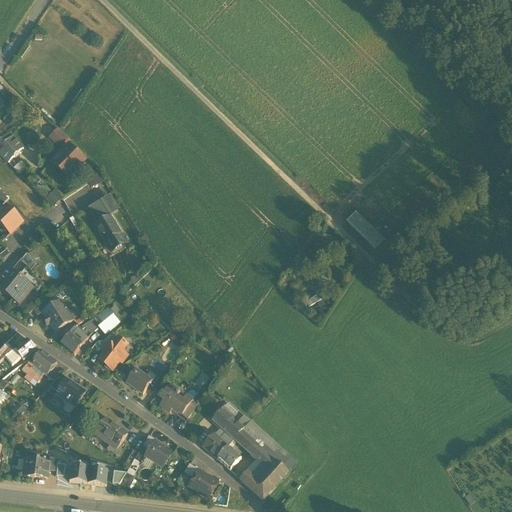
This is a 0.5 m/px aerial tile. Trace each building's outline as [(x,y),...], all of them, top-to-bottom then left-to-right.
[(50,139),(60,149),(68,140),(58,131),(50,139)] [(9,135),(5,139),(0,143),(0,155),(8,164),(23,150),(9,135)] [(57,166),(66,175),(73,168),(75,171),(83,163),(69,149),(61,157),(64,159),(57,166)] [(21,163),(14,170),(20,176),(27,169),(21,163)] [(91,190),(105,183),(100,176),(88,185),(91,190)] [(33,190),(46,203),(51,197),(39,185),(33,190)] [(0,204),(3,207),(8,202),(0,193),(0,204)] [(56,193),(51,197),(46,203),(52,210),(62,199),(56,193)] [(100,203),(110,219),(120,213),(110,197),(100,203)] [(88,210),(95,221),(102,223),(102,224),(110,219),(100,203),(88,210)] [(0,225),(11,236),(22,225),(16,219),(16,220),(5,209),(4,210),(0,213),(0,225)] [(353,214),(343,224),(373,253),(383,242),(353,214)] [(79,230),(73,219),(70,222),(76,232),(79,230)] [(105,245),(106,245),(120,236),(110,219),(102,224),(98,226),(95,228),(105,245)] [(39,234),(31,242),(37,247),(44,240),(39,234)] [(125,244),(120,236),(106,245),(111,253),(125,244)] [(0,251),(0,257),(2,261),(9,255),(3,249),(0,251)] [(33,254),(28,256),(35,267),(41,263),(33,254)] [(24,263),(27,268),(31,272),(35,267),(28,256),(27,255),(22,261),(24,263)] [(24,263),(15,273),(20,277),(27,268),(24,263)] [(36,280),(31,272),(27,268),(20,277),(31,286),(36,280)] [(24,300),(33,289),(34,288),(31,286),(20,277),(15,273),(1,291),(14,301),(18,295),(24,300)] [(36,280),(31,286),(34,288),(33,289),(38,293),(44,286),(36,280)] [(63,293),(49,302),(52,308),(61,302),(66,299),(63,293)] [(24,300),(18,295),(14,301),(20,306),(24,300)] [(34,313),(37,318),(42,315),(41,314),(52,308),(49,302),(34,313)] [(42,315),(55,335),(74,322),(71,318),(78,314),(74,307),(67,312),(61,302),(52,308),(41,314),(42,315)] [(125,320),(115,306),(109,311),(119,325),(125,320)] [(119,325),(109,311),(94,321),(99,329),(105,337),(119,325)] [(94,321),(81,330),(92,336),(99,329),(94,321)] [(78,327),(75,330),(88,341),(92,336),(81,330),(78,327)] [(74,357),(88,341),(75,330),(61,346),(74,357)] [(114,334),(103,343),(104,349),(113,348),(115,346),(114,334)] [(27,341),(14,352),(21,360),(24,363),(36,352),(27,341)] [(99,363),(111,372),(118,362),(121,364),(126,357),(122,354),(127,347),(119,341),(115,346),(113,348),(104,349),(102,349),(103,352),(103,357),(99,363)] [(91,351),(93,353),(103,352),(102,349),(104,349),(103,343),(98,344),(91,351)] [(7,345),(0,353),(0,363),(1,364),(5,360),(14,352),(7,345)] [(21,360),(14,352),(5,360),(12,368),(21,360)] [(42,353),(32,366),(30,364),(22,373),(28,377),(25,380),(30,384),(33,381),(38,385),(45,376),(47,378),(57,365),(42,353)] [(126,385),(144,396),(152,382),(135,371),(126,385)] [(21,380),(15,376),(9,384),(14,388),(21,380)] [(50,389),(59,394),(66,384),(59,380),(50,389)] [(0,387),(4,392),(9,387),(3,381),(0,384),(0,387)] [(64,414),(68,416),(71,415),(77,407),(86,394),(68,381),(66,384),(59,394),(57,396),(64,402),(67,405),(64,410),(64,414)] [(179,421),(180,421),(192,403),(193,401),(186,396),(184,400),(179,397),(181,394),(169,386),(161,400),(164,402),(160,408),(171,415),(173,412),(181,417),(179,421)] [(0,412),(1,412),(0,411),(0,407),(10,399),(0,391),(0,412)] [(180,421),(185,424),(197,406),(192,403),(180,421)] [(18,419),(25,412),(19,405),(11,412),(18,419)] [(228,405),(222,411),(232,421),(238,414),(228,405)] [(209,419),(213,422),(222,411),(219,408),(209,419)] [(226,434),(228,436),(238,426),(237,424),(232,421),(222,411),(213,422),(221,430),(226,434)] [(244,431),(251,423),(252,423),(244,416),(237,424),(238,426),(244,431)] [(113,445),(119,449),(128,437),(106,421),(95,437),(110,448),(113,445)] [(291,460),(251,423),(244,431),(243,433),(275,462),(283,469),(291,460)] [(244,431),(238,426),(228,436),(234,442),(243,433),(244,431)] [(221,430),(215,437),(219,441),(226,434),(221,430)] [(234,442),(258,463),(267,472),(275,462),(243,433),(234,442)] [(228,449),(234,442),(228,436),(226,434),(219,441),(222,443),(228,449)] [(217,460),(228,449),(222,443),(219,441),(215,437),(204,448),(217,460)] [(148,440),(143,448),(135,462),(140,466),(141,466),(145,459),(149,452),(154,444),(148,440)] [(155,465),(162,469),(170,455),(164,451),(164,450),(154,444),(149,452),(145,459),(155,465)] [(113,445),(110,448),(108,451),(118,459),(123,452),(119,449),(113,445)] [(241,460),(228,449),(217,460),(230,472),(241,460)] [(141,466),(140,466),(139,468),(140,469),(143,470),(146,469),(151,471),(155,465),(145,459),(141,466)] [(49,473),(57,474),(58,466),(58,462),(51,460),(50,465),(50,466),(49,473)] [(283,469),(288,474),(297,465),(291,460),(283,469)] [(17,472),(24,473),(25,462),(19,461),(17,472)] [(34,479),(48,480),(49,473),(50,466),(50,465),(36,464),(36,462),(26,461),(25,462),(24,473),(23,479),(34,480),(34,479)] [(140,466),(135,462),(127,475),(134,479),(140,469),(139,468),(140,466)] [(283,469),(275,462),(267,472),(257,482),(248,474),(241,482),(264,502),(288,474),(283,469)] [(257,482),(267,472),(258,463),(248,474),(257,482)] [(194,481),(199,473),(200,473),(190,466),(184,475),(194,481)] [(71,468),(69,484),(88,486),(90,470),(81,469),(81,468),(80,468),(80,469),(71,468)] [(98,471),(90,470),(88,486),(106,488),(108,473),(100,472),(100,471),(98,470),(98,471)] [(236,477),(241,482),(248,474),(243,470),(236,477)] [(123,481),(127,475),(114,473),(113,485),(120,486),(123,481)] [(190,489),(205,498),(210,497),(211,497),(218,485),(199,473),(194,481),(191,482),(190,485),(190,487),(190,489)] [(134,479),(127,475),(123,481),(130,485),(134,479)]
